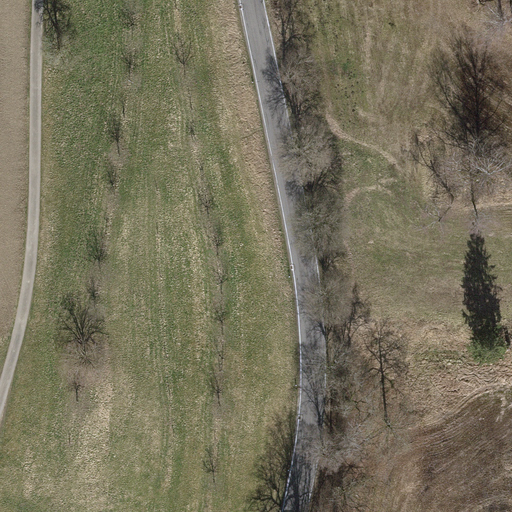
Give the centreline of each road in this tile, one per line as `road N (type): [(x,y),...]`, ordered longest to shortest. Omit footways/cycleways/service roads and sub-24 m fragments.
road 1 (tertiary): [(296,511),(311,330),(251,0)]
road 2 (residential): [(36,0),(33,237),(21,328),(0,396)]
